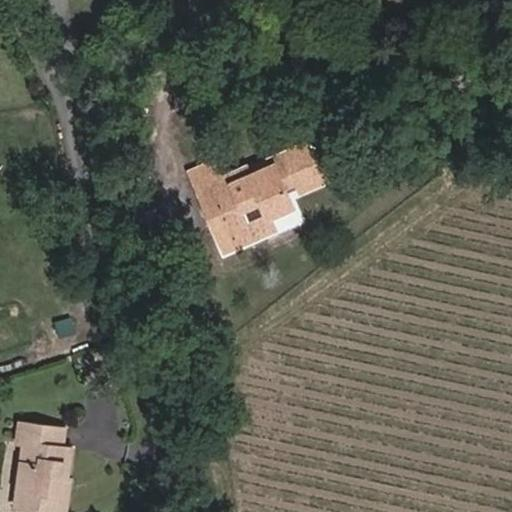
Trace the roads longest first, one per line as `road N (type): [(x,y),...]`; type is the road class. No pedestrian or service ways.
road 1 (residential): [(65,96),(327,83),(511,99)]
road 2 (residential): [(65,96),(187,511)]
